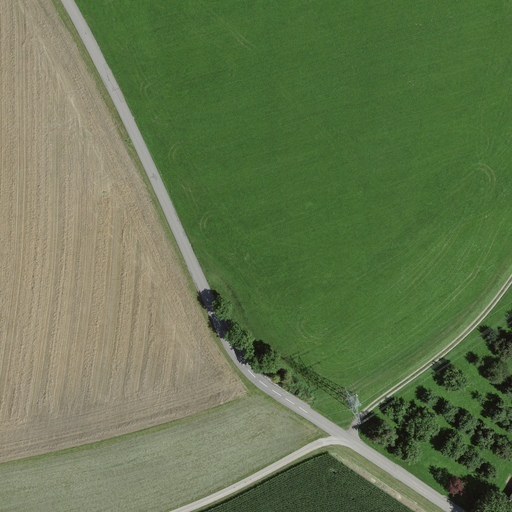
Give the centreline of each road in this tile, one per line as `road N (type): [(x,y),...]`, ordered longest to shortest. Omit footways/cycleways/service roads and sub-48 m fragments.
road 1 (tertiary): [(460,511),(255,376),(224,335),(68,0)]
road 2 (track): [(352,440),(373,405),(463,336),(511,280)]
road 3 (track): [(165,511),(340,432)]
